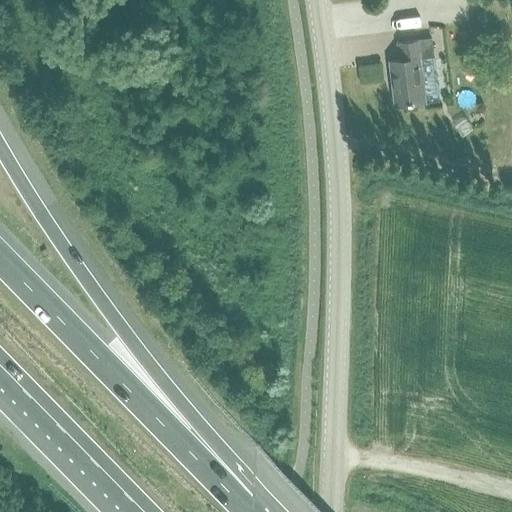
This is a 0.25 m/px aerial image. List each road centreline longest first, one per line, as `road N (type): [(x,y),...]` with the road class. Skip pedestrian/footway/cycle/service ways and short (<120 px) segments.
road 1 (tertiary): [(331,511),(340,226),(315,0)]
road 2 (motorway): [(249,511),(0,145)]
road 3 (motorway): [(247,511),(0,257)]
road 4 (motorway): [(0,366),(143,511)]
road 5 (track): [(333,456),(511,496)]
